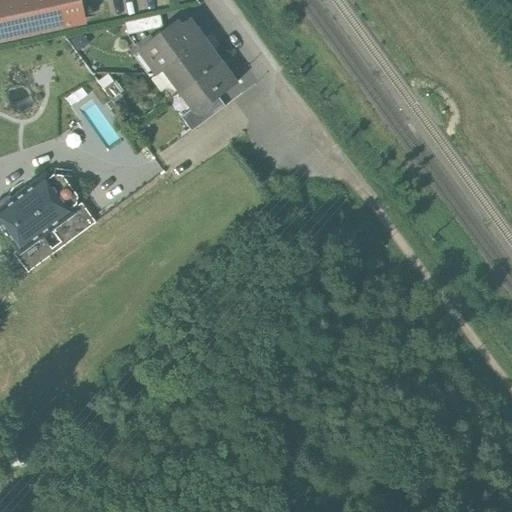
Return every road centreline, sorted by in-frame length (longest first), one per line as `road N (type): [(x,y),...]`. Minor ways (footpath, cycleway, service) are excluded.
road 1 (track): [(304,142),(337,164),(382,216),(511,390)]
road 2 (residential): [(208,0),(304,142)]
